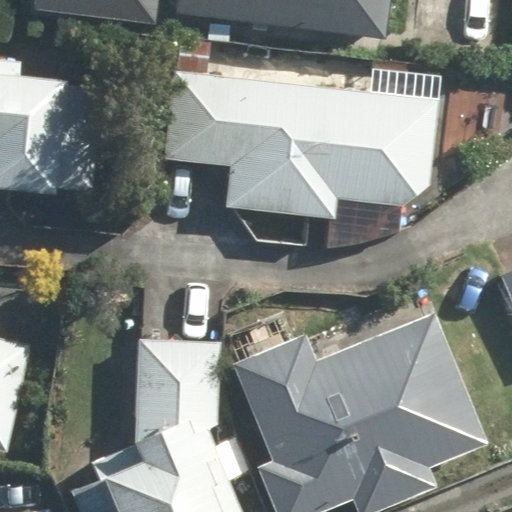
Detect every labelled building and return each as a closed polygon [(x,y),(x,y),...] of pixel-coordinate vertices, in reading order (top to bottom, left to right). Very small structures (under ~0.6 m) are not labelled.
[(165,19),(166,0),(41,0),(41,8),(165,19)] [(182,0),(181,12),(390,30),(392,0),(182,0)] [(0,182),(88,190),(98,83),(65,80),(66,74),(17,69),(18,55),(0,53),(0,182)] [(439,93),(232,82),(225,209),(339,215),(340,194),(399,197),(433,199),(439,93)] [(511,269),(502,274),(511,295),(511,269)] [(302,337),(236,360),(271,458),(256,463),(272,511),(320,511),(354,500),(358,511),(377,511),(440,490),(431,465),(487,445),(439,310),(309,356),(302,337)] [(0,450),(7,452),(16,400),(26,341),(0,336),(0,320),(0,319),(0,450)] [(222,343),(140,342),(135,442),(91,458),(99,480),(75,489),(83,511),(240,511),(212,435),(212,426),(222,426),(222,343)]
